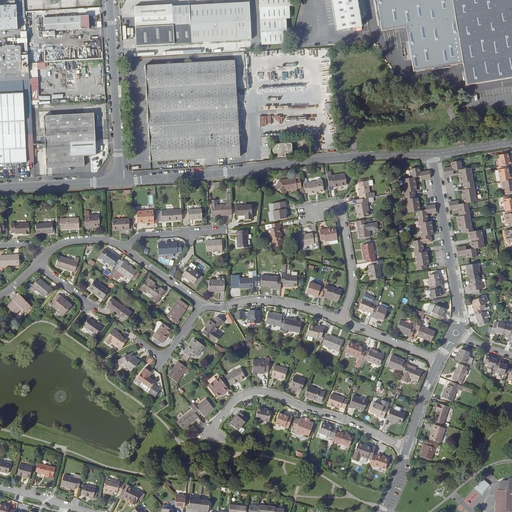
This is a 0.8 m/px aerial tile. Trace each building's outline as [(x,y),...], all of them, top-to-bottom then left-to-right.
[(292,0),(259,0),(262,45),(284,44),(284,32),(287,31),(287,19),(290,19),(290,7),(293,6),(292,0)] [(329,0),(335,31),(361,27),(356,0),(329,0)] [(511,0),(374,0),(380,31),(404,27),(412,71),(461,63),(465,85),(511,76),(511,0)] [(172,5),(134,6),(137,47),(252,40),(250,2),(172,6),(172,5)] [(17,5),(0,5),(0,31),(18,30),(17,5)] [(64,11),(64,17),(83,16),(82,9),(71,9),(71,11),(64,11)] [(64,17),(43,18),(44,32),(89,29),(89,15),(83,16),(64,17)] [(300,45),(303,30),(296,28),(292,43),(300,45)] [(56,50),(55,31),(44,32),(43,32),(44,51),(56,50)] [(20,46),(0,47),(0,81),(1,82),(1,79),(1,74),(22,73),(20,46)] [(236,61),(145,65),(151,162),(241,157),(240,139),(236,61)] [(0,81),(0,94),(24,93),(27,162),(34,162),(31,105),(30,87),(30,80),(16,81),(1,82),(0,81)] [(24,93),(0,94),(0,163),(27,162),(24,93)] [(84,114),(44,116),(47,168),(85,166),(85,156),(97,156),(95,120),(94,115),(94,114),(84,114)] [(292,144),(273,144),(274,154),(278,154),(279,157),(286,157),(286,154),(293,153),(292,144)] [(498,160),(499,167),(511,164),(511,161),(509,162),(508,153),(499,155),(500,159),(498,160)] [(452,168),(443,169),(444,176),(452,175),(452,171),(458,170),(462,170),(460,161),(451,163),(452,168)] [(462,170),(458,170),(459,177),(473,175),(472,168),(462,170)] [(500,182),(501,182),(511,179),(511,177),(511,176),(509,176),(508,168),(498,170),(500,181),(500,182)] [(422,176),(430,175),(430,172),(420,173),(420,169),(411,170),(412,178),(416,177),(422,176)] [(327,173),(328,177),(329,187),(333,186),(333,188),(347,186),(345,174),(331,176),(331,173),(327,173)] [(475,185),(473,175),(459,177),(460,184),(462,183),(463,187),(475,185)] [(417,184),(416,177),(412,178),(402,180),(403,186),(417,184)] [(302,188),(300,178),(296,179),(296,178),(280,181),(276,189),(286,194),(287,191),(298,189),(298,188),(302,188)] [(511,179),(501,182),(503,189),(504,189),(505,192),(511,191),(511,179)] [(360,200),(368,198),(374,197),(374,193),(370,194),(368,181),(359,182),(361,196),(359,197),(360,200)] [(308,184),(305,184),(306,194),(310,194),(310,195),(324,192),(322,182),(308,184)] [(419,191),(417,184),(403,186),(405,196),(417,195),(416,191),(419,191)] [(476,195),(475,185),(463,187),(463,191),(461,191),(462,198),(476,195)] [(417,198),(417,195),(405,196),(407,207),(421,204),(420,198),(417,198)] [(477,202),(476,195),(462,198),(463,204),(469,203),(477,202)] [(369,203),(368,198),(360,200),(356,200),(357,204),(356,205),(357,211),(358,211),(360,218),(369,216),(367,203),(369,203)] [(511,198),(503,200),(505,212),(511,210),(511,198)] [(232,215),(231,201),(226,201),(226,205),(217,206),(217,201),(211,201),(212,206),(212,216),(232,215)] [(287,209),(286,202),(273,204),(274,211),(273,211),(274,221),(287,219),(286,214),(285,210),(287,209)] [(470,212),(469,203),(463,204),(458,205),(450,207),(450,210),(458,209),(459,213),(470,212)] [(251,204),(237,205),(237,215),(244,215),(246,215),(246,219),(252,218),(251,204)] [(422,211),(421,204),(407,207),(408,214),(417,212),(422,211)] [(428,210),(422,211),(417,212),(418,220),(428,218),(427,214),(436,213),(436,209),(428,210)] [(182,221),(182,210),(162,211),(162,222),(182,221)] [(202,210),(188,210),(189,220),(202,219),(202,210)] [(89,211),(85,211),(86,228),(90,228),(90,227),(100,226),(99,215),(89,215),(89,211)] [(137,212),(137,223),(150,222),(151,224),(154,224),(154,211),(137,212)] [(472,222),(470,212),(459,213),(460,217),(457,218),(458,224),(472,222)] [(79,218),(60,219),(61,230),(80,229),(79,218)] [(428,218),(418,220),(420,230),(432,228),(431,222),(428,222),(428,218)] [(129,219),(112,220),(113,231),(129,230),(129,219)] [(366,225),(365,220),(356,222),(357,226),(358,226),(360,239),(370,237),(368,224),(366,225)] [(472,222),(458,224),(459,231),(462,230),(462,234),(469,233),(474,232),(472,222)] [(15,223),(11,223),(12,233),(16,233),(16,234),(23,234),(23,235),(30,235),(29,224),(15,224),(15,223)] [(52,223),(36,224),(37,234),(53,233),(52,223)] [(281,228),(280,223),(271,225),(265,226),(266,229),(268,228),(268,230),(270,239),(271,239),(271,242),(273,242),(274,247),(283,246),(282,241),(283,241),(282,237),(281,237),(279,228),(281,228)] [(338,240),(336,228),(331,228),(331,230),(320,232),(321,240),(325,240),(325,242),(338,240)] [(433,235),(432,228),(420,230),(421,240),(431,239),(431,235),(433,235)] [(247,230),(237,231),(239,242),(240,241),(241,247),(249,246),(247,230)] [(473,243),(484,241),(482,230),(474,232),(469,233),(470,239),(472,239),(473,243)] [(318,242),(317,234),(313,235),(313,233),(306,235),(301,235),(303,246),(315,245),(314,243),(318,242)] [(432,242),(431,239),(421,240),(412,242),(413,250),(423,248),(422,244),(432,242)] [(222,240),(206,241),(207,252),(222,251),(222,240)] [(470,243),(471,249),(485,247),(484,241),(473,243),(470,243)] [(177,243),(158,244),(159,255),(178,253),(178,250),(180,250),(180,246),(177,246),(177,243)] [(372,262),(376,262),(373,244),(362,245),(364,260),(366,260),(367,263),(372,262)] [(424,252),(423,248),(413,250),(415,261),(427,259),(426,252),(424,252)] [(108,251),(105,249),(99,257),(100,257),(110,265),(113,267),(113,266),(116,262),(119,258),(109,251),(108,251)] [(475,249),(457,252),(458,255),(466,254),(466,259),(476,257),(475,249)] [(19,255),(0,256),(0,257),(1,267),(20,266),(19,255)] [(75,261),(59,256),(56,266),(75,272),(75,271),(78,263),(78,262),(75,261)] [(110,265),(100,257),(97,260),(108,268),(110,265)] [(427,259),(415,261),(416,271),(426,269),(426,266),(428,265),(427,259)] [(128,264),(122,260),(119,264),(116,268),(111,275),(118,280),(121,276),(124,278),(125,276),(131,280),(137,272),(127,265),(128,264)] [(381,279),(379,264),(383,264),(383,261),(376,262),(372,262),(373,265),(367,266),(367,270),(369,269),(371,281),(381,279)] [(281,279),(281,286),(284,286),(284,287),(289,287),(289,286),(296,287),(297,276),(298,276),(298,273),(297,272),(295,272),(292,272),(291,273),(291,276),(286,275),(286,273),(286,266),(283,266),(281,279)] [(193,270),(189,267),(183,276),(196,286),(203,277),(193,270)] [(469,273),(471,280),(480,279),(479,275),(481,275),(480,267),(467,269),(468,273),(469,273)] [(429,287),(430,287),(442,285),(441,281),(439,281),(438,274),(429,276),(430,279),(428,279),(429,287)] [(257,287),(257,277),(253,277),(252,279),(249,278),(240,279),(240,275),(232,276),(232,287),(240,287),(249,287),(249,289),(254,288),(254,287),(257,287)] [(281,286),(281,279),(278,279),(278,277),(262,276),(261,286),(270,287),(276,287),(276,290),(280,290),(281,286)] [(31,284),(27,288),(32,292),(35,289),(45,297),(46,295),(51,289),(52,289),(39,278),(33,285),(31,284)] [(157,303),(166,291),(161,288),(159,290),(154,286),(156,283),(149,278),(140,290),(144,293),(146,291),(154,297),(152,300),(157,303)] [(480,282),(480,279),(471,280),(472,287),(470,288),(471,292),(473,291),(480,290),(483,289),(482,282),(480,282)] [(217,280),(209,280),(209,291),(224,292),(225,281),(224,281),(217,280)] [(109,291),(95,281),(89,289),(103,300),(109,291)] [(322,297),(323,292),(325,288),(310,283),(306,293),(314,295),(318,297),(318,296),(322,297)] [(342,291),(325,285),(325,288),(323,292),(326,293),(325,296),(339,301),(342,291)] [(442,289),(442,285),(430,287),(431,290),(429,291),(431,298),(441,296),(440,289),(442,289)] [(14,301),(8,307),(15,315),(21,309),(25,313),(31,307),(19,294),(13,300),(14,301)] [(57,297),(53,302),(54,303),(52,306),(64,316),(72,305),(61,296),(59,298),(57,297)] [(475,312),(482,309),(486,308),(485,305),(486,304),(484,297),(473,301),(476,308),(473,308),(475,312)] [(128,309),(112,298),(107,304),(110,306),(108,309),(121,318),(123,316),(127,319),(132,313),(128,309)] [(369,312),(372,313),(374,310),(376,305),(372,303),(373,303),(363,299),(359,308),(369,313),(369,312)] [(186,310),(177,303),(167,317),(178,324),(180,321),(178,320),(186,310)] [(432,316),(443,321),(444,317),(442,316),(445,309),(435,306),(432,312),(433,313),(432,316)] [(377,311),(374,310),(372,313),(371,317),(374,318),(375,317),(379,318),(383,320),(388,311),(379,307),(377,311)] [(482,309),(475,312),(479,323),(480,327),(487,324),(486,320),(488,319),(485,312),(483,313),(482,309)] [(259,323),(260,312),(254,312),(252,313),(248,313),(248,323),(259,323)] [(283,327),(285,320),(282,319),(282,316),(273,314),(273,313),(268,312),(266,323),(283,327)] [(225,315),(230,324),(235,321),(230,313),(225,315)] [(224,322),(217,318),(213,324),(211,322),(206,329),(202,334),(215,342),(220,336),(215,333),(218,328),(219,329),(224,322)] [(285,320),(283,327),(288,328),(287,330),(300,333),(302,322),(298,321),(297,322),(290,320),(285,318),(285,320)] [(102,328),(89,319),(83,326),(96,336),(102,328)] [(413,325),(400,320),(396,329),(403,332),(409,334),(408,336),(412,338),(416,328),(417,325),(413,323),(413,325)] [(422,322),(419,321),(417,325),(416,328),(419,329),(417,336),(431,342),(435,332),(421,326),(422,322)] [(496,332),(503,335),(506,325),(499,323),(498,324),(495,323),(491,334),(495,335),(496,332)] [(172,330),(163,324),(157,332),(153,338),(162,344),(172,330)] [(511,326),(506,324),(506,325),(503,335),(510,337),(509,339),(511,339),(511,326)] [(321,338),(325,328),(321,327),(320,328),(316,327),(310,325),(307,336),(317,339),(318,337),(321,338)] [(122,335),(113,329),(105,341),(109,344),(110,341),(118,347),(119,345),(123,347),(127,341),(121,336),(122,335)] [(329,337),(326,335),(322,345),(339,352),(343,341),(330,336),(329,337)] [(204,347),(194,339),(184,353),(185,354),(189,357),(191,358),(193,354),(197,357),(204,347)] [(366,351),(363,350),(364,348),(360,346),(356,345),(357,343),(350,341),(345,353),(359,358),(358,360),(362,361),(363,359),(366,351)] [(457,354),(455,360),(468,364),(470,357),(469,356),(470,351),(471,349),(463,346),(462,348),(460,352),(458,352),(457,354)] [(366,351),(363,359),(380,366),(384,356),(378,353),(373,352),(374,350),(370,348),(369,352),(366,351)] [(135,351),(118,360),(121,366),(124,364),(128,367),(127,369),(131,372),(132,370),(133,371),(140,361),(136,357),(138,356),(137,355),(135,356),(133,354),(135,352),(135,351)] [(407,364),(408,363),(403,361),(403,360),(392,355),(387,366),(404,373),(407,364)] [(487,356),(485,363),(488,364),(487,366),(495,369),(498,359),(487,356)] [(269,373),(270,358),(266,358),(266,361),(253,360),(253,365),(254,365),(253,373),(256,373),(257,371),(265,372),(269,373)] [(505,372),(508,373),(510,369),(507,368),(508,366),(501,363),(502,361),(498,359),(494,371),(497,372),(497,373),(504,375),(505,372)] [(187,368),(179,362),(172,372),(171,371),(168,376),(177,382),(187,368)] [(407,364),(404,373),(401,380),(408,383),(410,378),(418,381),(422,372),(410,367),(411,366),(407,364)] [(460,364),(458,368),(456,372),(455,372),(452,379),(462,383),(465,376),(466,376),(468,371),(469,368),(460,364)] [(285,380),(288,370),(275,365),(271,377),(278,380),(278,378),(285,380)] [(152,373),(145,368),(137,379),(142,383),(151,389),(149,391),(148,392),(155,397),(160,390),(153,385),(155,382),(149,377),(152,373)] [(246,378),(241,369),(230,374),(230,375),(226,377),(231,386),(234,384),(235,385),(239,383),(238,382),(246,378)] [(301,391),(305,381),(294,376),(290,386),(298,389),(298,390),(301,391)] [(220,378),(220,377),(208,386),(217,398),(221,395),(222,397),(230,390),(225,385),(220,378)] [(459,385),(452,382),(450,385),(448,385),(446,388),(445,388),(442,397),(452,401),(459,385)] [(151,389),(142,383),(140,386),(148,392),(149,391),(151,389)] [(320,391),(308,386),(305,396),(316,401),(320,391)] [(320,391),(316,401),(321,402),(325,393),(320,391)] [(345,409),(348,401),(332,394),(327,405),(334,407),(334,406),(340,408),(341,407),(345,409)] [(364,411),(367,401),(353,396),(349,407),(353,409),(353,407),(364,411)] [(194,403),(190,406),(193,409),(198,416),(202,413),(203,415),(213,407),(206,399),(197,407),(194,403)] [(384,416),(387,408),(374,403),(370,412),(376,415),(380,416),(381,415),(384,416)] [(435,418),(434,421),(443,425),(449,407),(439,403),(434,418),(435,418)] [(269,422),(272,412),(267,411),(262,409),(262,408),(259,407),(256,418),(269,422)] [(199,418),(198,416),(193,409),(177,422),(183,429),(191,423),(192,424),(199,418)] [(393,410),(391,409),(387,418),(390,420),(389,421),(393,422),(394,421),(402,424),(405,414),(400,412),(393,410)] [(245,421),(247,418),(239,412),(237,414),(238,415),(231,424),(238,430),(245,422),(245,421)] [(289,429),(293,417),(290,415),(289,417),(283,414),(280,413),(276,424),(289,429)] [(300,420),(296,418),(291,432),(299,435),(300,433),(309,436),(314,423),(311,422),(311,420),(305,418),(305,420),(301,418),(300,420)] [(337,432),(337,430),(333,428),(334,426),(330,425),(330,426),(322,423),(319,432),(320,433),(327,436),(334,438),(337,432)] [(446,428),(435,425),(432,432),(433,432),(431,439),(441,443),(446,428)] [(337,432),(334,438),(333,440),(349,447),(353,438),(346,435),(346,434),(340,432),(340,433),(337,432)] [(439,445),(426,441),(425,445),(423,452),(421,457),(431,460),(436,448),(437,449),(439,445)] [(374,454),(376,447),(372,446),(372,447),(359,443),(355,453),(352,459),(359,462),(361,456),(371,460),(374,454)] [(374,454),(371,460),(370,463),(386,469),(389,459),(385,457),(378,455),(378,456),(374,454)] [(0,471),(8,474),(11,464),(0,461),(0,471)] [(57,468),(38,464),(36,472),(39,472),(39,473),(45,475),(48,475),(47,477),(53,479),(54,473),(55,471),(56,471),(57,468)] [(32,468),(20,465),(18,475),(22,476),(24,476),(24,477),(30,479),(32,468)] [(79,488),(81,480),(74,478),(64,475),(62,486),(75,489),(76,487),(79,488)] [(117,492),(121,493),(125,484),(120,483),(120,482),(111,479),(110,482),(106,481),(104,489),(113,491),(113,493),(117,494),(117,492)] [(475,487),(482,494),(490,485),(483,479),(475,487)] [(511,511),(511,479),(509,479),(509,481),(500,481),(500,490),(496,490),(495,511),(511,511)] [(129,486),(125,484),(121,493),(120,496),(123,497),(130,501),(129,502),(135,505),(140,493),(128,487),(129,486)] [(96,488),(83,485),(81,494),(84,495),(84,496),(93,498),(96,488)] [(176,495),(175,506),(178,506),(178,507),(181,508),(185,508),(186,496),(176,495)] [(192,509),(199,510),(200,500),(200,498),(191,497),(189,508),(192,508),(192,509)] [(210,501),(200,500),(199,510),(199,511),(205,511),(206,511),(208,511),(210,501)]
